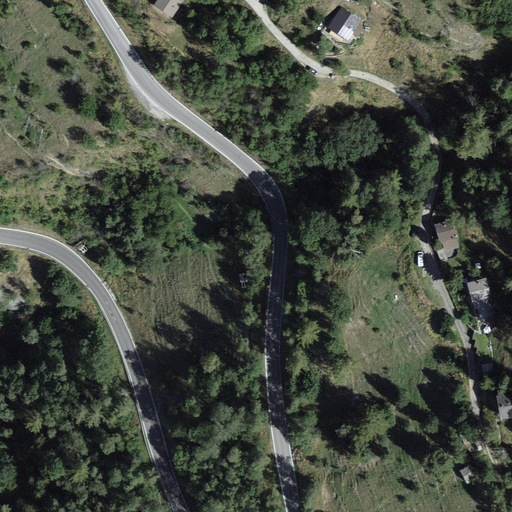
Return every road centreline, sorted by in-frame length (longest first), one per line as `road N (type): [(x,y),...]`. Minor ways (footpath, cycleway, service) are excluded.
road 1 (track): [(511,508),(483,436),(467,334),(427,244),(428,151),(416,113),(384,83),(316,65),(252,0)]
road 2 (tertiary): [(294,511),(275,402),(275,201),(249,166),(154,91),(93,0)]
road 3 (tertiary): [(0,235),(62,253),(106,301),(181,511)]
